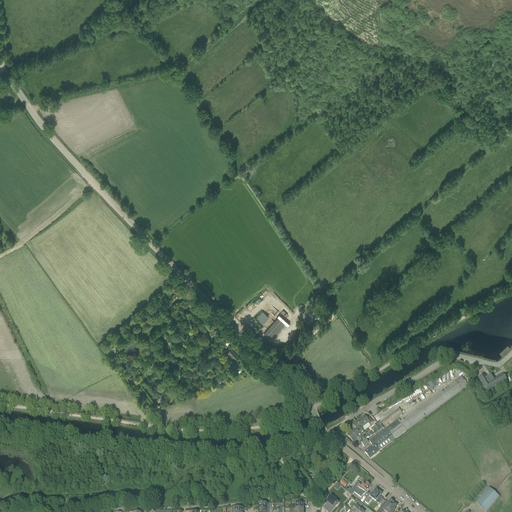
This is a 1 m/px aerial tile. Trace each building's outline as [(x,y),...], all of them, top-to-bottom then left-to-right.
[(265,335),(270,340),(276,334),(271,329),(265,335)] [(109,346),(102,351),(109,360),(114,357),(109,350),(111,348),(109,346)] [(223,356),(229,363),(239,354),(233,347),(223,356)] [(461,377),(399,423),(406,432),(468,386),(473,382),(467,373),(461,377)] [(486,374),(476,380),(486,396),(508,383),(502,373),(494,378),(493,379),(491,376),(488,377),(486,374)] [(431,390),(438,385),(434,379),(427,384),(431,390)] [(398,409),(376,424),(379,427),(401,412),(398,409)] [(364,416),(356,422),(361,429),(364,432),(370,427),(369,425),(372,422),(369,418),(367,420),(364,416)] [(397,420),(379,434),(369,441),(372,446),(364,452),(370,459),(379,452),(406,432),(399,423),(397,420)] [(361,436),(362,436),(364,434),(359,428),(360,428),(356,423),(352,426),(355,429),(361,436)] [(355,429),(353,431),(347,436),(353,443),(361,436),(355,429)] [(349,489),(347,492),(349,494),(352,496),(354,493),(361,498),(363,495),(364,495),(368,490),(367,489),(368,489),(367,488),(369,486),(366,483),(365,484),(363,482),(361,485),(360,484),(357,488),(355,486),(354,488),(354,487),(351,491),(349,489)] [(486,511),(499,497),(489,488),(475,503),(485,511),(486,511)] [(379,504),(382,500),(382,499),(379,497),(381,494),(375,490),(372,495),(371,494),(365,503),(368,505),(372,499),(375,502),(376,502),(379,504)] [(327,503),(323,508),(327,511),(329,511),(338,503),(331,496),(326,502),(327,503)] [(307,501),(295,501),(293,500),(292,504),(295,504),(295,509),(304,509),(304,504),(307,504),(307,501)] [(362,511),(359,509),(362,505),(356,500),(354,503),(357,505),(356,507),(356,506),(352,511),(351,511),(362,511)] [(385,501),(385,502),(376,511),(383,511),(384,511),(385,511),(393,511),(394,511),(393,510),(396,507),(395,506),(395,505),(390,501),(388,504),(385,502),(385,501)]
